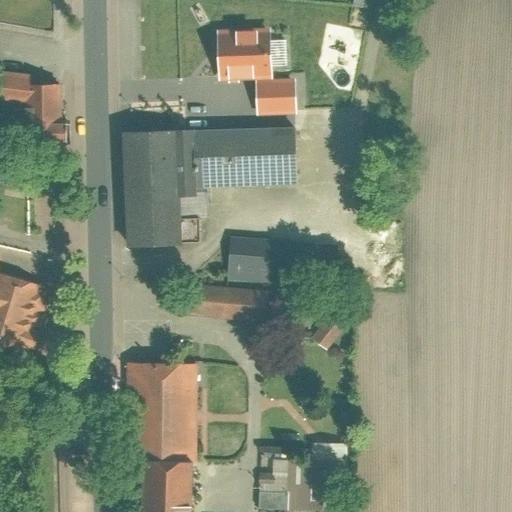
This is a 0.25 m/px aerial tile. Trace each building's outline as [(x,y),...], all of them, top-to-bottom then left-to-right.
[(271,28),(219,30),(221,81),(273,79),(271,28)] [(42,73),(9,73),(9,95),(42,96),(42,86),(42,73)] [(69,87),(42,86),(42,96),(41,122),(68,123),(69,87)] [(209,188),(309,184),(306,104),(207,107),(209,188)] [(197,240),(193,131),(132,133),(135,242),(197,240)] [(233,239),(230,279),(303,285),(306,245),(233,239)] [(0,318),(0,319),(0,340),(42,350),(57,284),(7,273),(10,259),(0,256),(0,318)] [(185,315),(271,321),(273,291),(188,285),(185,315)] [(339,315),(319,339),(329,347),(349,323),(339,315)] [(142,443),(210,440),(207,356),(140,358),(142,443)] [(262,509),(325,509),(325,499),(348,499),(348,441),(316,442),(316,458),(276,459),(276,478),(262,478),(262,509)] [(150,456),(152,511),(203,511),(202,454),(150,456)] [(266,456),(264,476),(273,477),(275,458),(266,456)]
